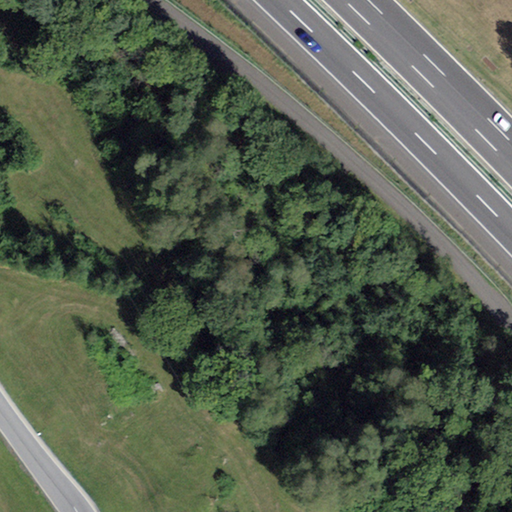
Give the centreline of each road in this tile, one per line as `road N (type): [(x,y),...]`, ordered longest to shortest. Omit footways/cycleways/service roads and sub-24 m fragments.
road 1 (unclassified): [(153,0),(439,245),(511,332)]
road 2 (motorway): [(274,0),(511,234)]
road 3 (motorway): [(511,164),(343,0)]
road 4 (tertiary): [(73,511),(0,410)]
